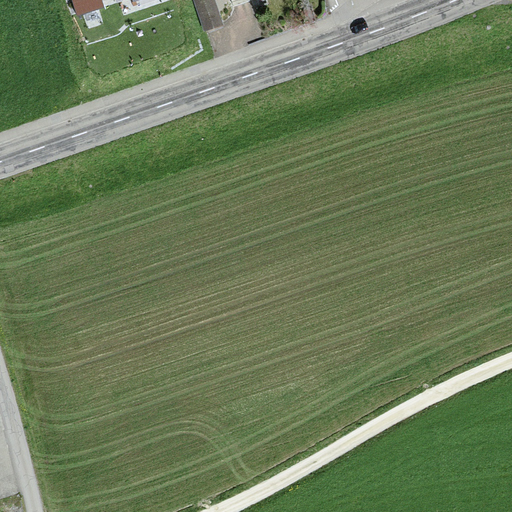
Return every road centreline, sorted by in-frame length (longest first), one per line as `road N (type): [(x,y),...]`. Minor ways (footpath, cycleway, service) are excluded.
road 1 (secondary): [(0,161),(349,40)]
road 2 (track): [(217,511),(397,411),(511,361)]
road 3 (residential): [(0,384),(34,511)]
